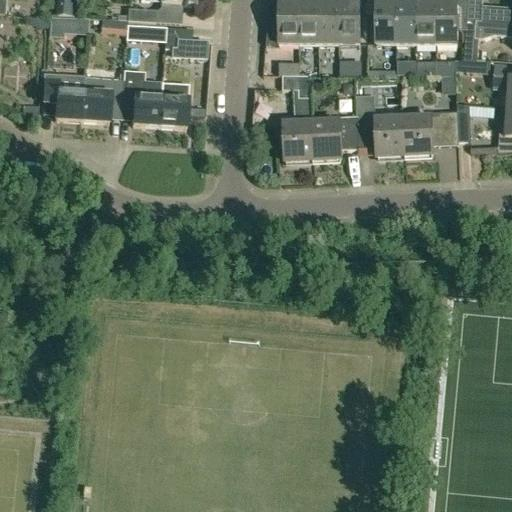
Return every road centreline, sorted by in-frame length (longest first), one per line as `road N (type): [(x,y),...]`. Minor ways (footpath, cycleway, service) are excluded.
road 1 (residential): [(511,198),(227,210)]
road 2 (residential): [(227,210),(160,215),(119,207),(0,137)]
road 3 (residential): [(227,210),(237,0)]
